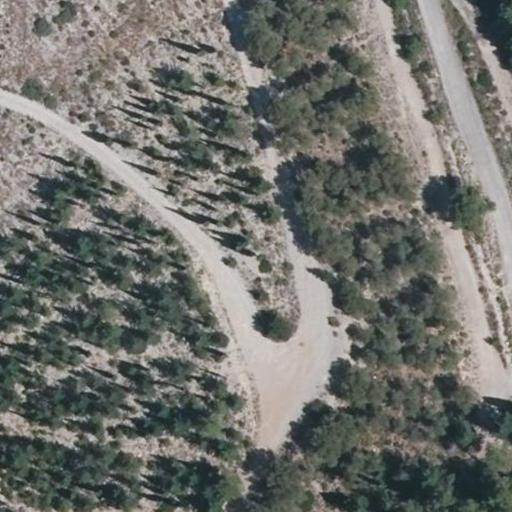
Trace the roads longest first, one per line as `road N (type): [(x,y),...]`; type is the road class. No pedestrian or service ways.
road 1 (track): [(238,511),(282,402),(235,289),(193,233),(144,189),(45,114),(0,98)]
road 2 (track): [(230,0),(315,307),(282,402)]
road 3 (unclassified): [(511,260),(494,183),(425,0)]
